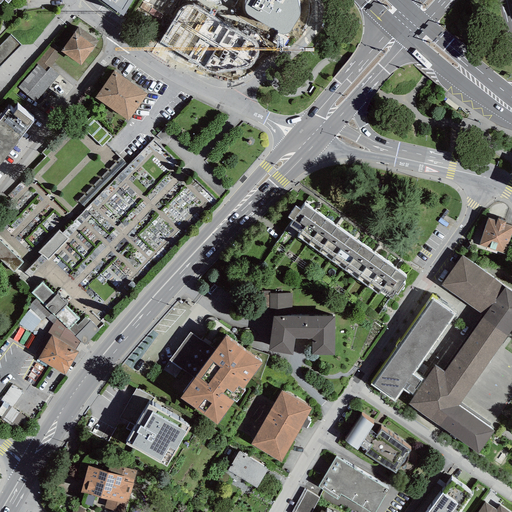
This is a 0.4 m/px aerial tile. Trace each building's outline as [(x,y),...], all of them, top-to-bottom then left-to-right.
[(100,0),(123,16),(132,0),(100,0)] [(247,14),(251,16),(277,32),(281,34),(284,34),(288,33),(290,31),(297,20),(299,17),(300,13),(297,0),(247,0),(245,5),(244,8),(245,12),(247,14)] [(179,10),(159,43),(203,69),(208,72),(213,73),(217,73),(239,71),(248,69),(252,67),(257,59),(258,55),(259,50),(258,45),(256,42),(195,6),(190,5),(186,5),(182,7),(179,10)] [(78,27),(61,52),(80,66),(98,41),(78,27)] [(0,66),(21,45),(11,35),(0,45),(0,66)] [(36,64),(38,65),(46,71),(50,67),(59,56),(55,53),(58,49),(52,44),(36,64)] [(38,65),(18,88),(35,102),(59,75),(50,67),(46,71),(38,65)] [(113,71),(94,98),(128,121),(147,94),(113,71)] [(8,109),(0,119),(0,164),(33,122),(17,109),(14,113),(8,109)] [(103,141),(112,133),(97,117),(88,125),(103,141)] [(299,233),(314,212),(304,205),(300,210),(295,206),(287,217),(293,221),(289,226),(299,233)] [(308,245),(325,220),(314,212),(299,233),(297,237),(308,245)] [(488,218),(479,245),(505,254),(511,233),(511,226),(505,224),(505,222),(497,219),(496,221),(488,218)] [(319,252),(336,228),(325,220),(308,245),(319,252)] [(0,252),(15,266),(24,257),(17,251),(24,243),(0,221),(0,252)] [(331,261),(349,237),(336,228),(319,252),(331,261)] [(69,239),(59,230),(38,252),(48,260),(69,239)] [(344,270),(361,246),(349,237),(331,261),(344,270)] [(356,279),(374,255),(361,246),(344,270),(356,279)] [(367,287),(385,262),(374,255),(356,279),(367,287)] [(511,329),(511,291),(462,257),(441,286),(484,316),(444,372),(435,366),(424,382),(413,397),(409,404),(478,453),(494,431),(458,406),(511,329)] [(380,291),(395,270),(385,262),(367,287),(378,295),(380,291)] [(395,270),(380,291),(391,299),(406,277),(395,270)] [(42,282),(31,293),(85,345),(99,330),(85,318),(77,326),(75,323),(80,319),(66,306),(67,305),(57,294),(55,296),(42,282)] [(293,315),(292,293),(269,293),(269,315),(293,315)] [(456,315),(431,297),(370,385),(395,402),(403,390),(413,397),(424,382),(414,375),(456,315)] [(56,319),(35,299),(27,307),(30,310),(41,321),(46,317),(53,324),(56,319)] [(32,332),(41,321),(30,310),(26,313),(18,323),(32,332)] [(335,355),(335,317),(273,316),(268,351),(292,355),(295,338),(312,338),(312,355),(335,355)] [(80,342),(56,319),(53,324),(47,333),(51,336),(76,350),(80,342)] [(76,350),(51,336),(38,360),(65,375),(78,351),(76,350)] [(262,364),(226,337),(180,398),(216,425),(262,364)] [(11,385),(1,400),(4,402),(12,408),(22,393),(11,385)] [(312,408),(281,390),(250,445),(281,462),(312,408)] [(4,402),(0,407),(0,415),(2,417),(1,419),(18,430),(26,417),(12,408),(4,402)] [(189,426),(148,404),(126,444),(166,467),(189,426)] [(377,435),(370,430),(374,424),(361,416),(344,442),(357,450),(359,447),(366,451),(364,454),(396,475),(400,467),(408,455),(412,449),(381,428),(377,435)] [(112,451),(110,457),(121,460),(123,454),(112,451)] [(227,471),(257,488),(268,469),(238,452),(227,471)] [(409,457),(408,455),(400,467),(402,467),(403,466),(405,464),(407,462),(408,460),(409,457)] [(375,511),(388,490),(335,458),(318,487),(338,499),(341,494),(370,511),(375,511)] [(108,471),(88,466),(81,493),(83,493),(95,496),(106,499),(104,510),(112,511),(126,511),(137,471),(110,464),(108,471)] [(461,511),(473,495),(451,480),(428,511),(461,511)] [(306,490),(304,489),(291,511),(311,511),(320,498),(306,490)] [(95,496),(83,493),(81,503),(92,506),(95,496)] [(496,510),(484,503),(478,511),(510,511),(500,505),(496,510)]
